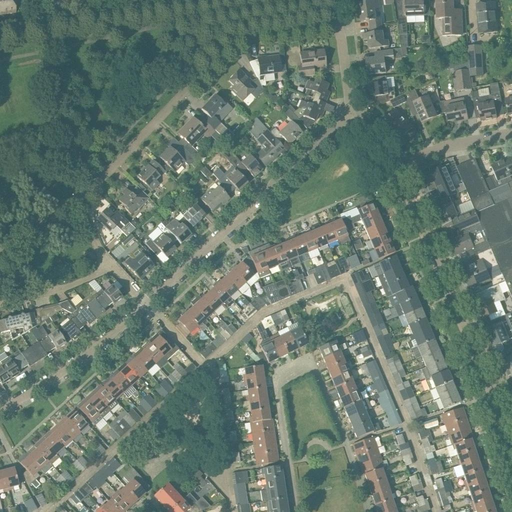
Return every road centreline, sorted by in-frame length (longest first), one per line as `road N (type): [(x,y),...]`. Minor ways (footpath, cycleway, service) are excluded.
road 1 (residential): [(434,511),(347,276),(260,316),(207,367)]
road 2 (residential): [(81,203),(237,40),(340,25)]
road 3 (residential): [(368,511),(316,368),(307,364),(277,384),(296,511)]
road 4 (residential): [(511,461),(398,165)]
road 5 (residential): [(147,302),(352,113)]
road 6 (residential): [(0,408),(147,302)]
road 7 (residential): [(229,511),(207,367)]
road 8 (residential): [(53,21),(181,0)]
road 9 (residential): [(147,302),(97,246),(81,203)]
